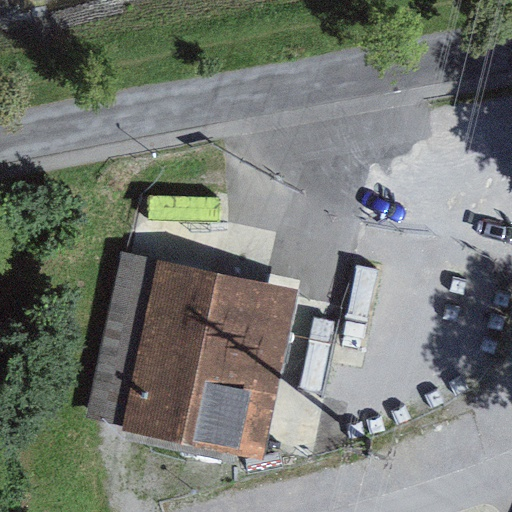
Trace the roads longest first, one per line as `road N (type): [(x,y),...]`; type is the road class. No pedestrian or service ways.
road 1 (unclassified): [(511,63),(220,114)]
road 2 (unclassified): [(0,157),(220,114)]
